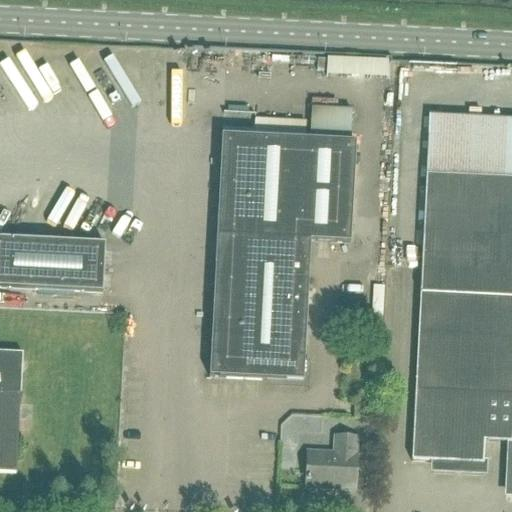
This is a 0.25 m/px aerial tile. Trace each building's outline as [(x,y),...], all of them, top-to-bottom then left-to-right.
[(326,61),(326,78),(385,81),(386,64),(326,61)] [(309,144),(301,143),(302,136),(254,134),(254,132),(222,130),(209,380),(302,385),(309,244),(349,246),(355,146),(348,146),(350,113),(311,111),(309,144)] [(428,118),(415,394),(411,462),(430,463),(429,475),(486,478),(486,464),(482,464),(483,442),(506,443),(503,496),(511,496),(511,182),(469,180),(472,120),(428,118)] [(0,241),(0,290),(104,296),(107,247),(0,241)] [(0,475),(16,477),(20,396),(21,396),(23,356),(0,354),(0,475)] [(304,491),(356,494),(357,457),(356,457),(357,440),(334,439),(333,456),(306,455),(304,491)]
